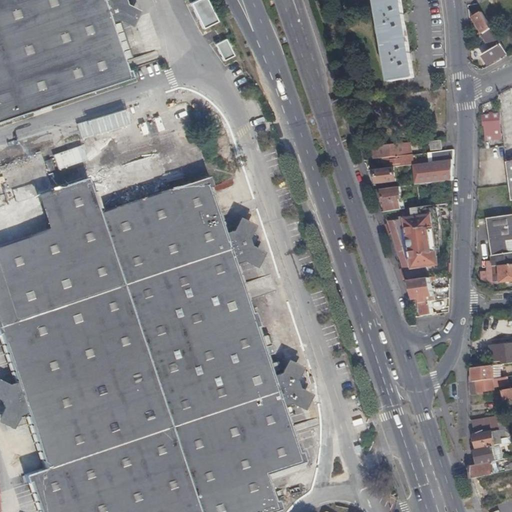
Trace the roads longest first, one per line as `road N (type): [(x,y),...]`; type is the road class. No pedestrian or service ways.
road 1 (primary): [(401,349),(286,5)]
road 2 (motorway): [(231,0),(310,192),(332,226)]
road 3 (primary): [(252,0),(332,226)]
road 4 (primary): [(353,294),(428,511)]
road 5 (residential): [(456,304),(463,94)]
road 6 (primary): [(457,511),(414,388)]
